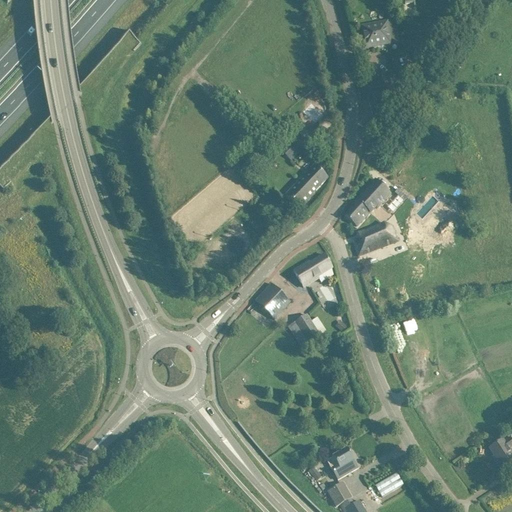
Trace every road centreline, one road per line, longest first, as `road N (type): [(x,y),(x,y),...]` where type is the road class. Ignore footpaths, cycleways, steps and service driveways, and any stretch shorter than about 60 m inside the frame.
road 1 (unclassified): [(466,511),(409,439),(323,225)]
road 2 (secondary): [(118,266),(66,110),(51,0)]
road 3 (unclassified): [(323,225),(346,173),(350,138),(344,69),(323,0)]
road 4 (unclassified): [(370,151),(413,110),(483,0)]
road 5 (motorway): [(0,115),(106,0)]
road 6 (unclassified): [(230,306),(292,241),(323,225)]
